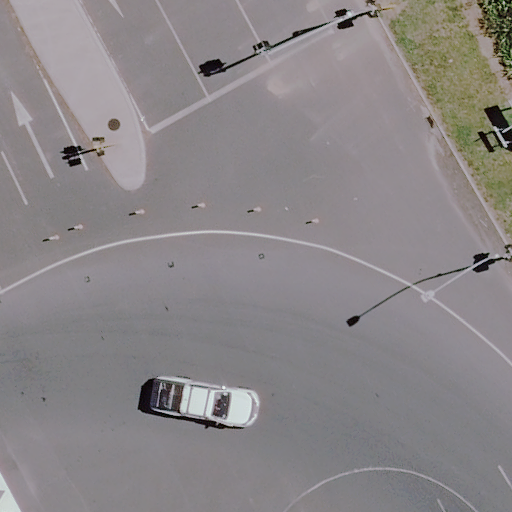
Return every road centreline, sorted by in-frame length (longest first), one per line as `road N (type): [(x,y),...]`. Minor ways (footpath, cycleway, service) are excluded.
road 1 (secondary): [(417,331),(174,456)]
road 2 (secondary): [(91,290),(324,171)]
road 3 (secondary): [(91,290),(0,105)]
road 4 (secondary): [(229,0),(324,171)]
road 5 (secondary): [(174,456),(91,290)]
road 6 (secondary): [(324,171),(417,331)]
road 7 (secondary): [(417,331),(511,485)]
road 8 (secondary): [(174,456),(61,511)]
